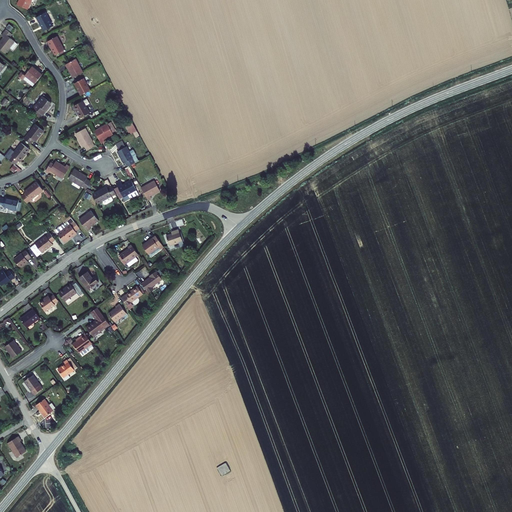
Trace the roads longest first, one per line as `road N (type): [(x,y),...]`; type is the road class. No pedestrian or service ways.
road 1 (tertiary): [(511,69),(361,134),(239,227)]
road 2 (tertiary): [(239,227),(47,453)]
road 3 (residential): [(0,7),(21,20),(60,83),(52,143)]
road 4 (residential): [(93,244),(193,206),(239,227)]
